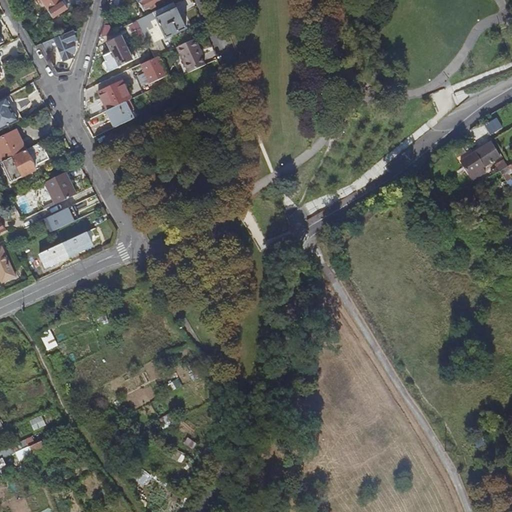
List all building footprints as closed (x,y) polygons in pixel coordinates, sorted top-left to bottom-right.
[(60,0),(39,0),(48,13),(52,20),(66,11),(62,4),(62,3),(60,0)] [(143,0),(147,8),(151,7),(152,9),(155,8),(153,5),(163,0),(171,0),(173,3),(179,0),(143,0)] [(176,10),(155,19),(159,28),(156,29),(158,34),(161,32),(165,39),(185,30),(176,10)] [(54,38),(41,44),(45,52),(52,49),(50,44),(56,42),(62,58),(74,52),(71,43),(75,42),(71,33),(55,40),(54,38)] [(132,61),(120,37),(106,43),(111,53),(103,57),(106,62),(104,63),(108,71),(107,72),(107,73),(132,61)] [(196,38),(177,47),(188,74),(205,65),(201,56),(198,49),(200,48),(196,38)] [(153,40),(145,44),(152,58),(156,57),(160,55),(153,40)] [(74,52),(62,58),(64,62),(72,58),(71,55),(74,54),(74,52)] [(152,58),(140,64),(150,84),(166,77),(156,57),(152,58)] [(98,93),(106,112),(124,104),(130,101),(121,82),(98,93)] [(7,98),(0,101),(0,131),(20,121),(15,112),(13,112),(11,108),(12,107),(7,98)] [(129,101),(124,104),(132,120),(137,118),(129,101)] [(124,104),(106,112),(115,128),(131,120),(132,120),(124,104)] [(495,119),(483,126),(489,136),(501,129),(495,119)] [(0,138),(0,159),(1,162),(27,150),(17,130),(0,138)] [(1,162),(0,163),(0,188),(36,170),(34,166),(50,158),(42,142),(27,150),(1,162)] [(490,143),(461,162),(470,176),(500,158),(490,143)] [(504,160),(495,166),(499,172),(503,169),(508,166),(504,160)] [(503,169),(499,172),(506,182),(510,179),(503,169)] [(70,190),(72,189),(65,173),(62,174),(70,190)] [(70,190),(62,174),(44,183),(41,185),(43,188),(34,192),(43,211),(55,205),(76,195),(72,189),(70,190)] [(48,216),(54,230),(76,220),(70,207),(48,216)] [(86,233),(39,255),(45,268),(91,246),(86,233)] [(2,246),(0,247),(0,278),(2,283),(16,276),(2,246)] [(48,349),(59,345),(53,328),(42,332),(48,349)] [(42,442),(45,448),(65,439),(62,432),(42,442)]
